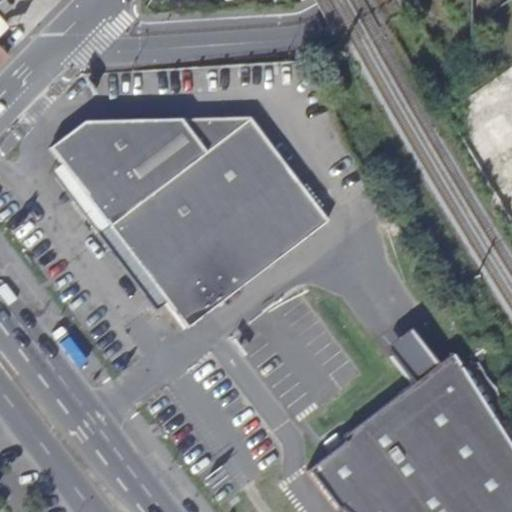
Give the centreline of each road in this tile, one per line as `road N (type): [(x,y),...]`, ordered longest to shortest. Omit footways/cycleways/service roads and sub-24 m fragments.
road 1 (unclassified): [(0,109),(55,55),(284,39),(359,0)]
road 2 (primary): [(156,511),(0,307)]
road 3 (primary): [(0,399),(83,511)]
